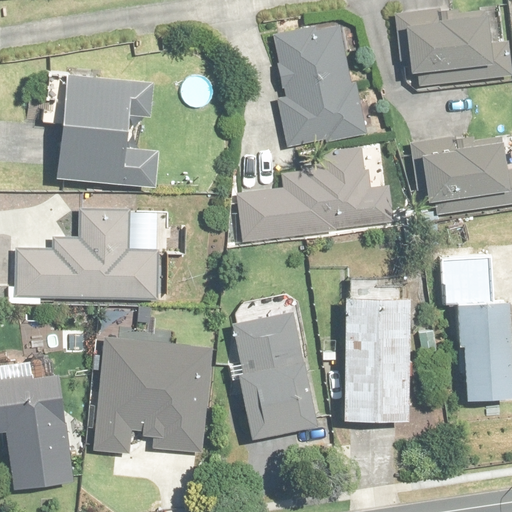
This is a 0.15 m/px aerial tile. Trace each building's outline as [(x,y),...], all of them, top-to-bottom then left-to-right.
[(464,28),(362,38),(369,109),(471,99),(464,28)] [(511,33),(499,36),(507,80),(491,84),(503,139),(511,137),(511,33)] [(246,55),(254,119),(244,120),(251,167),(333,155),(327,109),(317,110),(309,47),(246,55)] [(106,101),(31,94),(21,197),(96,204),(106,101)] [(480,147),(384,161),(395,238),(486,225),(486,227),(507,224),(506,222),(511,221),(511,147),(490,150),(495,188),(486,189),(480,147)] [(249,193),(251,206),(206,213),(214,266),(352,245),(344,191),(329,194),(323,161),(272,171),(276,189),(249,193)] [(50,226),(49,255),(26,255),(26,269),(0,268),(0,316),(130,320),(132,272),(100,271),(102,228),(50,226)] [(481,416),(475,320),(457,321),(456,280),(406,282),(407,326),(420,326),(425,419),(481,416)] [(313,310),(314,438),(380,437),(379,309),(313,310)] [(266,325),(197,336),(217,458),(286,447),(266,325)] [(187,369),(67,353),(53,465),(172,481),(187,369)] [(38,445),(0,447),(0,508),(41,506),(38,445)]
